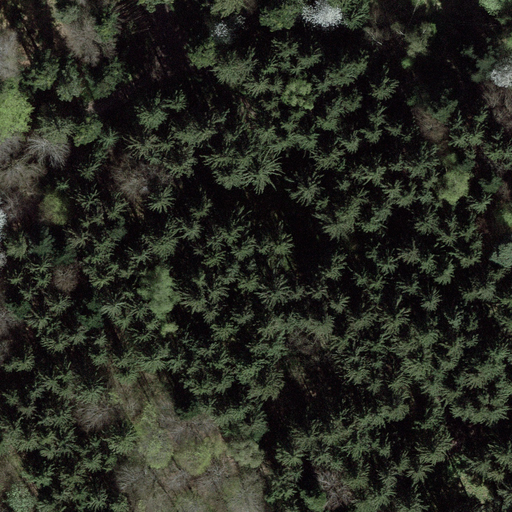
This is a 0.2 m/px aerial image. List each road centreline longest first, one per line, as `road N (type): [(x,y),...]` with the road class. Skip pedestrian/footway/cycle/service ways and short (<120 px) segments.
road 1 (track): [(151,0),(473,426),(511,403)]
road 2 (track): [(0,167),(280,0)]
road 3 (track): [(342,511),(473,426)]
